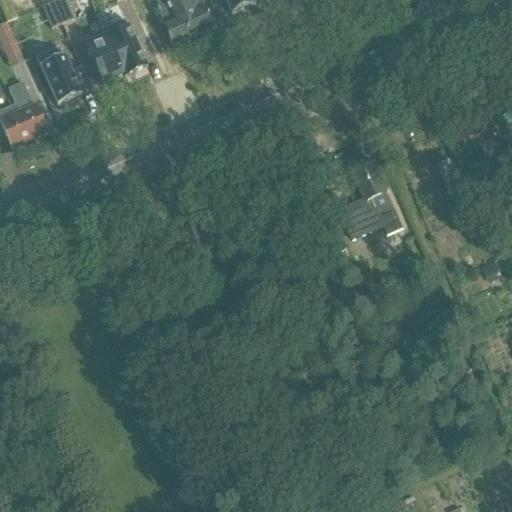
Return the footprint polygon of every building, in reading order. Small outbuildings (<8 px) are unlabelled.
[(9,0),(2,0),(0,1),(0,8),(7,25),(18,20),(9,0)] [(64,0),(63,0),(53,5),(63,27),(74,22),(64,0)] [(162,0),(154,4),(157,10),(155,11),(171,48),(172,48),(213,30),(213,29),(204,7),(199,9),(196,4),(202,1),(200,0),(162,0)] [(253,0),(224,0),(232,18),(257,7),(253,0)] [(53,5),(42,9),(52,31),(63,27),(53,5)] [(125,20),(102,30),(104,34),(105,34),(124,77),(124,78),(124,79),(147,69),(125,20)] [(7,25),(0,27),(0,44),(5,55),(17,49),(7,25)] [(104,34),(83,44),(103,87),(124,78),(124,77),(105,34),(104,34)] [(59,49),(36,60),(57,108),(81,97),(59,49)] [(15,108),(0,115),(0,125),(12,152),(48,136),(34,106),(32,106),(23,86),(9,93),(15,108)] [(452,160),(437,167),(448,191),(462,184),(452,160)] [(365,202),(340,213),(353,243),(384,229),(388,238),(403,231),(374,164),(353,173),(365,202)] [(503,199),(493,204),(500,221),(510,217),(503,199)] [(225,288),(233,306),(248,299),(236,269),(224,274),(203,228),(179,237),(194,270),(207,265),(218,290),(225,288)] [(417,258),(403,264),(413,287),(427,281),(417,258)] [(495,264),(481,270),(489,286),(502,280),(495,264)] [(479,470),(479,469),(471,472),(472,473),(473,477),(481,474),(479,470)]
